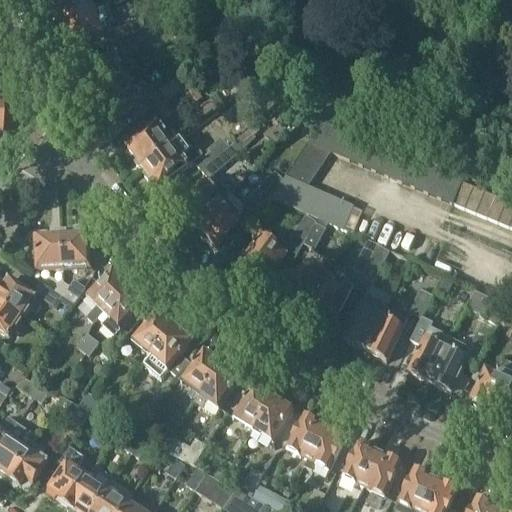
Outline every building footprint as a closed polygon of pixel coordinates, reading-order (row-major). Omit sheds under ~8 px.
[(51,0),(50,0),(54,12),(52,14),(54,21),(58,22),(59,25),(95,12),(103,10),(111,7),(108,0),(51,0)] [(60,27),(58,30),(60,38),(63,38),(67,49),(111,34),(110,30),(105,32),(103,24),(107,23),(103,10),(95,12),(59,25),(60,27)] [(114,33),(120,45),(143,33),(148,32),(145,24),(141,22),(114,33)] [(143,33),(120,45),(124,54),(126,57),(141,50),(139,47),(148,43),(143,33)] [(97,100),(98,101),(128,83),(120,69),(129,63),(126,57),(124,54),(110,62),(108,58),(93,67),(96,72),(83,80),(90,90),(88,93),(92,100),(97,100)] [(128,83),(98,101),(99,104),(97,108),(101,114),(105,114),(111,123),(146,101),(144,98),(141,100),(137,93),(135,94),(128,83)] [(176,83),(151,99),(159,110),(183,94),(176,83)] [(183,94),(159,110),(165,119),(189,103),(192,108),(205,100),(196,85),(183,94)] [(245,90),(240,103),(257,110),(262,98),(245,90)] [(312,118),(310,118),(303,126),(312,134),(317,128),(322,123),(312,118)] [(358,167),(369,144),(324,125),(310,146),(331,155),(358,167)] [(158,127),(128,150),(135,160),(134,164),(138,169),(142,169),(144,171),(172,149),(163,137),(165,136),(158,127)] [(210,184),(180,212),(182,214),(181,215),(197,231),(231,196),(213,178),(251,144),(256,139),(248,131),(244,136),(236,142),(218,158),(201,173),(210,184)] [(145,173),(143,176),(148,182),(152,182),(160,191),(189,169),(189,170),(194,166),(201,173),(218,158),(236,142),(232,137),(223,144),(221,142),(202,157),(196,149),(192,152),(182,141),(172,149),(144,171),(145,173)] [(358,167),(373,173),(384,150),(369,144),(358,167)] [(323,167),(331,155),(310,146),(302,157),(323,167)] [(387,179),(397,156),(384,150),(373,173),(387,179)] [(411,162),(397,156),(387,179),(401,185),(411,162)] [(302,157),(295,168),(316,178),(323,167),(302,157)] [(424,167),(411,162),(401,185),(414,191),(424,167)] [(438,173),(424,167),(414,191),(428,196),(438,173)] [(295,168),(286,181),(307,190),(316,178),(295,168)] [(451,179),(438,173),(428,196),(441,202),(451,179)] [(231,196),(197,231),(199,233),(198,237),(204,242),(208,241),(216,249),(244,222),(252,228),(266,209),(272,201),(285,183),(277,176),(246,210),(231,196)] [(463,184),(451,179),(441,202),(453,207),(463,184)] [(319,195),(307,190),(286,181),(285,183),(272,201),(309,217),(319,195)] [(473,190),(463,186),(454,208),(463,212),(473,190)] [(484,194),(473,190),(463,212),(474,216),(484,194)] [(486,221),(495,199),(484,194),(474,216),(486,221)] [(319,195),(309,217),(317,221),(321,223),(331,200),(319,195)] [(506,204),(495,199),(486,221),(497,226),(506,204)] [(332,228),(343,205),(331,200),(321,223),(328,226),(332,228)] [(511,220),(511,206),(506,204),(497,226),(508,231),(511,220)] [(344,233),(354,210),(343,205),(332,228),(344,233)] [(297,257),(302,248),(315,224),(306,219),(285,249),(297,257)] [(315,224),(302,248),(314,253),(328,226),(321,223),(317,221),(315,224)] [(62,238),(63,271),(90,270),(88,237),(85,237),(85,233),(73,233),(73,237),(62,238)] [(237,271),(264,290),(288,256),(261,237),(248,256),(243,252),(234,265),(239,269),(237,271)] [(63,271),(62,238),(35,239),(37,272),(63,271)] [(368,243),(353,272),(363,278),(378,249),(368,243)] [(380,250),(363,282),(375,288),(392,256),(380,250)] [(295,314),(303,318),(326,275),(313,268),(308,278),(300,273),(282,306),(286,308),(287,312),(292,314),(295,314)] [(94,326),(103,316),(129,288),(123,282),(123,276),(119,272),(114,273),(112,272),(89,297),(99,307),(87,320),(94,326)] [(342,315),(354,290),(345,285),(340,294),(330,289),(335,279),(326,275),(303,318),(311,322),(312,325),(317,328),(320,326),(324,329),(333,311),(342,315)] [(0,306),(23,322),(30,311),(36,315),(43,306),(25,294),(27,290),(14,281),(11,285),(8,283),(3,289),(0,292),(0,306)] [(55,295),(70,305),(74,308),(85,291),(74,283),(70,290),(61,285),(55,295)] [(67,310),(70,305),(55,295),(39,284),(32,295),(57,311),(61,306),(67,310)] [(136,294),(129,288),(103,316),(109,322),(103,328),(114,339),(147,305),(146,304),(146,298),(142,294),(136,294)] [(422,293),(411,317),(421,322),(422,322),(434,299),(422,293)] [(507,308),(474,293),(465,312),(498,327),(507,308)] [(365,354),(386,312),(385,312),(386,309),(365,299),(343,343),(365,354)] [(23,322),(0,306),(0,334),(9,341),(23,322)] [(386,312),(365,354),(386,365),(406,323),(386,312)] [(152,356),(174,330),(168,324),(168,318),(163,315),(158,316),(156,314),(140,335),(134,341),(152,356)] [(421,348),(408,375),(430,386),(451,342),(438,336),(429,331),(432,327),(422,322),(421,322),(410,343),(421,348)] [(182,336),(174,330),(152,356),(143,368),(161,384),(164,381),(169,374),(171,372),(177,376),(187,363),(182,359),(194,345),(193,344),(193,339),(188,335),(182,336)] [(88,338),(78,351),(90,360),(100,347),(88,338)] [(451,342),(430,386),(451,396),(468,362),(472,353),(463,349),(451,342)] [(190,398),(197,403),(214,379),(223,367),(215,362),(215,356),(211,353),(205,354),(204,353),(193,368),(187,363),(177,376),(183,382),(196,390),(190,398)] [(510,376),(511,371),(511,367),(503,363),(497,376),(485,370),(470,402),(473,403),(474,407),(479,409),(482,408),(485,409),(485,408),(493,412),(510,376)] [(215,419),(222,410),(242,381),(241,380),(241,375),(236,371),(231,373),(223,367),(214,379),(197,403),(198,403),(196,405),(204,410),(215,419)] [(50,374),(41,389),(57,399),(58,397),(66,384),(53,375),(50,374)] [(511,376),(510,376),(493,412),(500,415),(500,416),(502,417),(503,420),(509,423),(511,422),(511,421),(511,376)] [(28,381),(17,389),(36,402),(43,391),(28,381)] [(2,385),(0,387),(0,395),(7,400),(12,392),(2,385)] [(247,426),(255,431),(274,401),(266,396),(265,390),(260,387),(254,389),(253,389),(235,418),(247,426)] [(43,391),(36,402),(42,406),(49,395),(43,391)] [(89,396),(80,409),(92,416),(99,402),(89,396)] [(92,416),(80,409),(64,401),(56,414),(83,430),(92,416)] [(255,431),(264,437),(274,443),(272,445),(275,447),(294,413),(293,412),(292,407),(287,404),(281,405),(274,401),(255,431)] [(304,418),(288,449),(301,456),(300,458),(308,462),(325,430),(319,427),(319,426),(317,425),(316,420),(310,417),(305,419),(304,418)] [(0,432),(0,453),(10,439),(18,428),(8,421),(1,433),(0,432)] [(10,439),(0,453),(0,477),(4,481),(7,479),(9,481),(8,482),(9,483),(28,454),(30,452),(37,440),(18,428),(10,439)] [(308,462),(304,470),(313,475),(317,467),(330,474),(347,440),(345,439),(344,434),(339,432),(334,434),(331,433),(325,430),(308,462)] [(125,452),(132,457),(140,444),(134,439),(125,452)] [(206,449),(195,443),(191,451),(172,441),(165,454),(194,470),(206,449)] [(148,450),(140,444),(132,457),(139,462),(148,450)] [(364,490),(380,457),(373,454),(374,453),(372,452),(370,447),(365,444),(361,447),(358,446),(344,476),(357,483),(355,486),(364,490)] [(65,470),(48,495),(49,496),(56,501),(58,503),(68,510),(88,479),(78,472),(85,461),(70,450),(59,466),(65,470)] [(28,454),(9,483),(11,484),(11,487),(16,490),(19,489),(22,491),(25,493),(31,491),(33,489),(36,485),(49,465),(41,459),(30,452),(28,454)] [(387,460),(380,457),(364,490),(372,494),(373,491),(387,498),(402,466),(400,465),(399,460),(394,458),(389,460),(387,459),(387,460)] [(176,462),(166,477),(176,483),(186,469),(176,462)] [(88,479),(68,510),(71,511),(94,511),(114,483),(116,480),(96,467),(88,479)] [(229,473),(219,468),(213,478),(223,484),(229,473)] [(208,476),(200,470),(187,489),(195,495),(208,476)] [(252,470),(240,492),(253,499),(259,487),(265,477),(252,470)] [(399,502),(394,511),(422,511),(435,483),(429,480),(429,479),(427,478),(426,473),(421,470),(416,473),(414,472),(399,502)] [(209,478),(198,495),(223,511),(235,494),(209,478)] [(114,483),(94,511),(128,511),(131,508),(128,505),(134,496),(114,483)] [(449,511),(458,493),(456,492),(455,487),(450,485),(445,487),(443,486),(442,487),(435,483),(422,511),(449,511)] [(259,487),(253,499),(266,506),(276,511),(294,511),(297,507),(259,487)] [(235,494),(223,511),(260,511),(264,507),(237,491),(235,494)] [(315,492),(305,511),(318,511),(321,507),(326,497),(315,492)] [(471,511),(495,511),(491,510),(492,509),(489,507),(488,502),(483,500),(479,502),(476,501),(471,511)]
